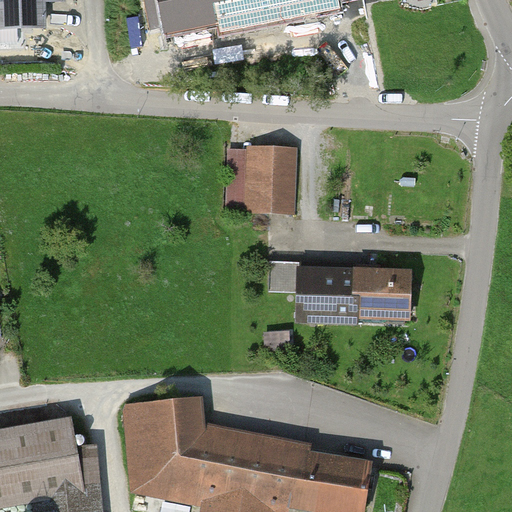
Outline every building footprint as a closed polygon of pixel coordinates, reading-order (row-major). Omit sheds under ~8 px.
[(68,0),(0,0),(0,30),(53,30),(52,5),(68,4),(68,0)] [(179,0),(186,33),(352,0),(179,0)] [(301,152),(250,150),(246,215),(297,218),(301,152)] [(416,270),(299,268),(298,326),(365,327),(365,321),(415,322),(416,270)] [(206,396),(123,404),(132,494),(204,507),(203,511),(278,511),(280,507),(308,511),(371,511),(381,459),(318,449),(319,442),(209,423),(206,396)] [(75,419),(0,431),(0,510),(35,504),(35,511),(106,511),(100,447),(81,449),(75,419)]
